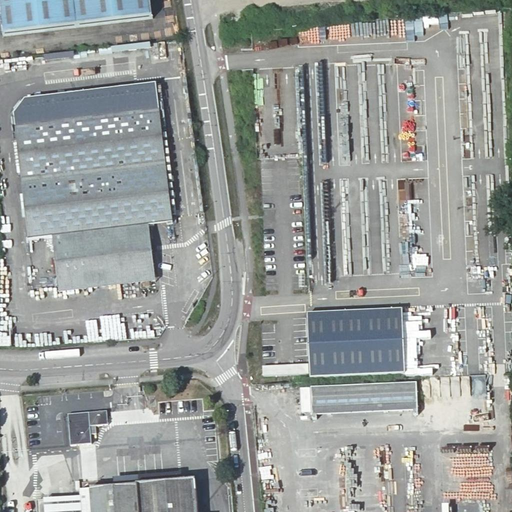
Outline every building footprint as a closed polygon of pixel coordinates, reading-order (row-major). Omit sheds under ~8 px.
[(0,0),(6,38),(155,19),(152,0),(0,0)] [(14,122),(22,187),(167,170),(156,84),(28,101),(14,122)] [(53,241),(59,292),(139,283),(155,273),(151,228),(173,225),(174,224),(167,170),(22,187),(29,244),(53,241)] [(310,377),(403,373),(400,309),(307,313),(310,377)] [(309,373),(308,363),(262,365),(263,375),(309,373)] [(416,381),(312,387),(313,415),(387,411),(417,410),(416,381)] [(67,414),(70,446),(91,444),(91,435),(96,434),(95,425),(108,424),(106,410),(67,414)] [(143,477),(143,486),(186,482),(185,474),(143,477)] [(201,511),(199,481),(186,482),(143,486),(140,486),(142,511),(201,511)] [(94,511),(142,511),(140,486),(93,490),(94,511)]
